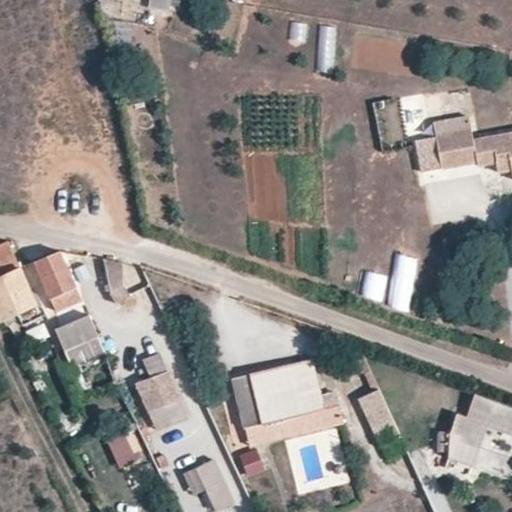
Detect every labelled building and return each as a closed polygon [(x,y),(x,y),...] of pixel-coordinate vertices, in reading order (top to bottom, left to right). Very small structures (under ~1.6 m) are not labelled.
[(171,0),(151,0),(151,6),(170,9),(171,0)] [(311,26),(312,46),(331,46),(331,25),(311,26)] [(408,135),(426,131),(418,94),(400,98),(408,135)] [(436,131),(443,168),(476,163),(476,165),(500,163),(501,170),(511,169),(511,128),(472,135),(470,127),(436,131)] [(0,242),(0,319),(37,305),(19,267),(7,239),(0,242)] [(78,284),(61,248),(29,262),(48,299),(78,284)] [(365,272),(362,298),(384,300),(387,274),(365,272)] [(391,276),(387,307),(410,310),(413,278),(391,276)] [(108,291),(116,303),(130,295),(121,283),(108,291)] [(60,325),(70,346),(95,333),(85,313),(60,325)] [(151,377),(136,383),(157,433),(190,419),(161,352),(143,359),(151,377)] [(323,409),(312,361),(254,375),(259,397),(241,402),(247,426),(323,409)] [(254,375),(236,379),(241,402),(259,397),(254,375)] [(381,388),(356,399),(372,433),(396,422),(381,388)] [(511,407),(477,394),(469,414),(458,410),(451,431),(436,425),(429,445),(443,450),(442,454),(470,465),(486,423),(511,433),(511,407)] [(108,442),(122,468),(147,455),(133,428),(108,442)] [(246,475),(264,471),(260,449),(242,452),(246,475)] [(192,496),(206,491),(213,511),(217,511),(235,506),(219,460),(184,471),(192,496)]
